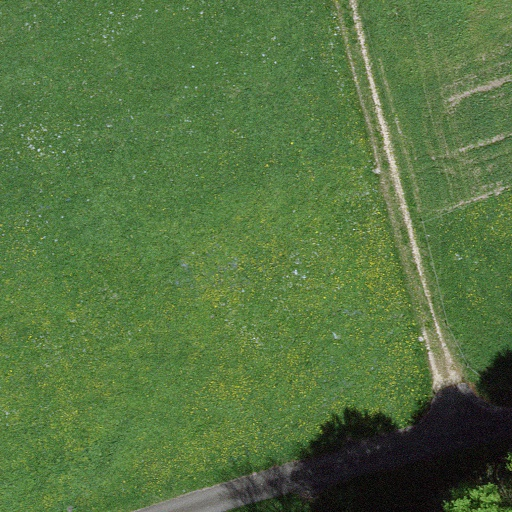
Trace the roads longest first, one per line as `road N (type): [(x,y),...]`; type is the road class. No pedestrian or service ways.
road 1 (track): [(472,435),(344,0)]
road 2 (track): [(511,425),(183,511)]
